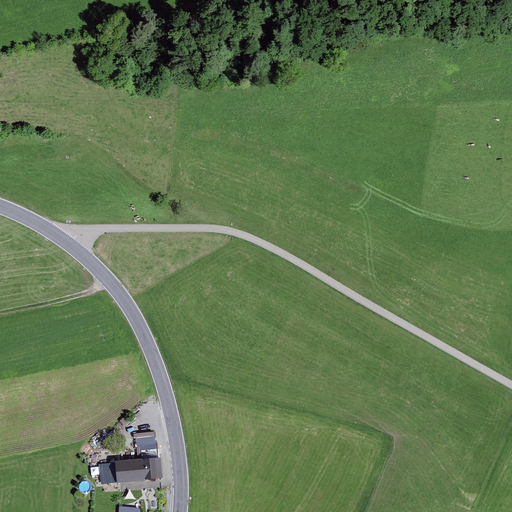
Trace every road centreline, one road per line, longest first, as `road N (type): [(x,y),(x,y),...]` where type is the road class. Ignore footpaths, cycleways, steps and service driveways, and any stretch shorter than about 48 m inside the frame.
road 1 (residential): [(68,241),(123,228),(233,231),(511,382)]
road 2 (tertiary): [(68,241),(121,294),(147,338),(174,418),(179,511)]
